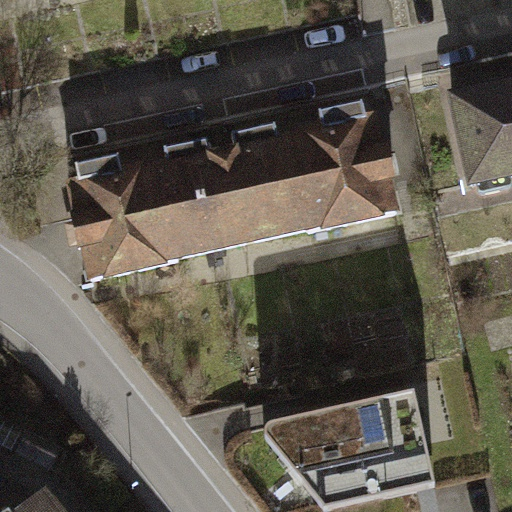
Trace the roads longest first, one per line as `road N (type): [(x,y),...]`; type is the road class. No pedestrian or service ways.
road 1 (residential): [(0,154),(511,13)]
road 2 (residential): [(199,511),(56,327),(0,278)]
